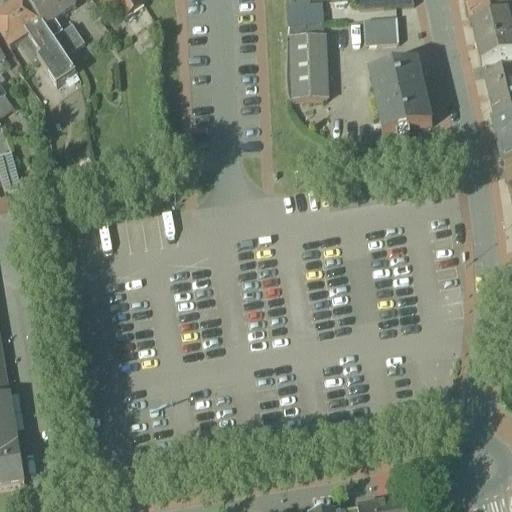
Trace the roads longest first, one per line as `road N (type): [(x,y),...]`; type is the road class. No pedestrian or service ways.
road 1 (residential): [(439,0),(484,200),(487,328),(477,465)]
road 2 (residential): [(218,511),(477,465)]
